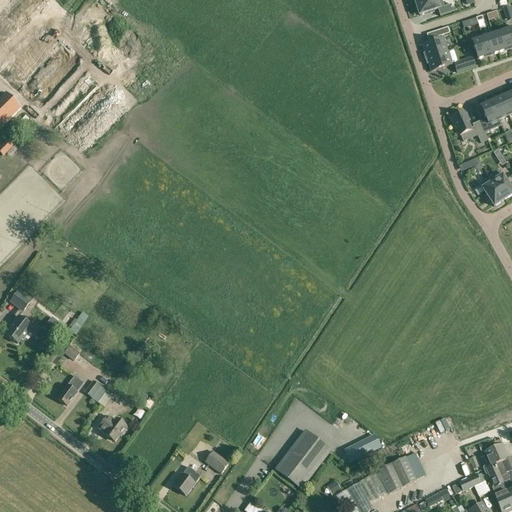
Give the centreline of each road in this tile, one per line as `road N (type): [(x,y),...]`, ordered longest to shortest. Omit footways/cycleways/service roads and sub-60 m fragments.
road 1 (tertiary): [(161,511),(0,389)]
road 2 (residential): [(434,109),(460,188),(478,215),(494,218),(511,208)]
